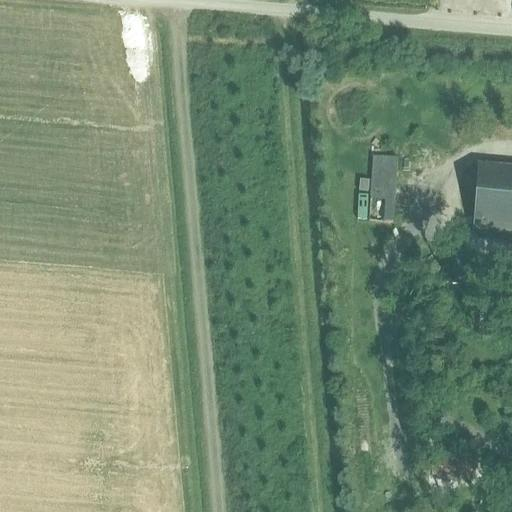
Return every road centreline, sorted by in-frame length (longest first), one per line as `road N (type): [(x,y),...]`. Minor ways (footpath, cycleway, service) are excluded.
road 1 (track): [(287,0),(275,71),(314,511)]
road 2 (track): [(208,511),(167,2)]
road 3 (unclassified): [(511,31),(127,0)]
